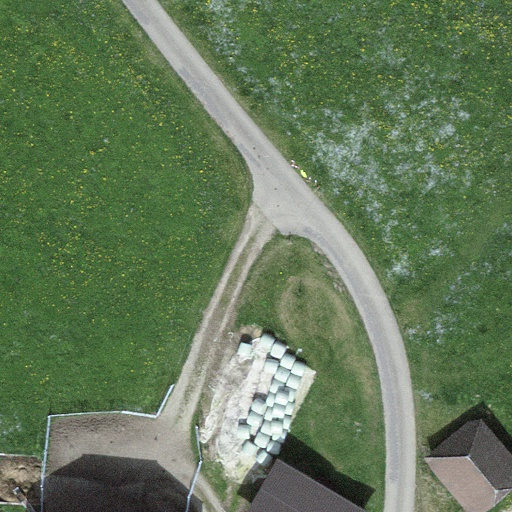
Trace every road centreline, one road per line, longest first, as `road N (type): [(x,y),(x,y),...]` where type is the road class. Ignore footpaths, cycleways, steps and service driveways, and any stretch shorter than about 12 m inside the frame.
road 1 (track): [(399,511),(399,386),(366,293),(139,0)]
road 2 (track): [(281,180),(175,443),(202,511)]
